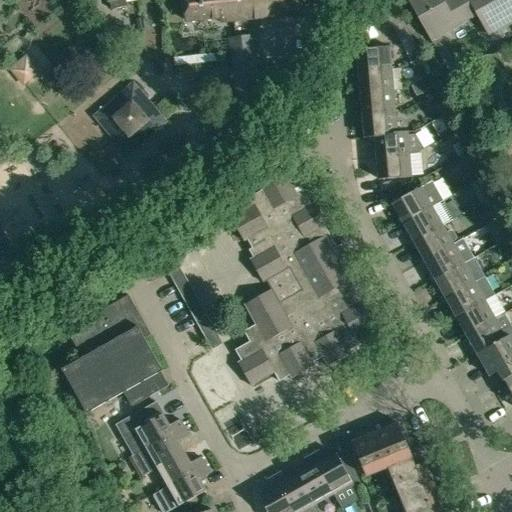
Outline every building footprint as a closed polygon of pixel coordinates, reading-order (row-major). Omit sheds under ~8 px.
[(107,0),(108,3),(110,2),(111,10),(127,7),(125,0),(107,0)] [(184,0),(187,22),(221,18),(221,22),(298,14),(296,0),(184,0)] [(313,0),(314,11),(339,8),(337,0),(313,0)] [(511,0),(409,0),(433,41),(467,22),(470,27),(481,21),(490,36),(511,23),(511,0)] [(260,103),(253,35),(229,38),(236,106),(260,103)] [(358,72),(391,70),(389,47),(356,50),(358,72)] [(423,56),(419,48),(407,55),(411,62),(423,56)] [(215,53),(173,58),(174,67),(216,61),(215,53)] [(40,72),(26,56),(10,69),(23,85),(40,72)] [(414,68),(420,79),(428,75),(422,64),(414,68)] [(393,91),(391,70),(358,72),(360,94),(393,91)] [(428,75),(420,79),(427,90),(434,86),(428,75)] [(132,83),(93,117),(127,156),(166,122),(132,83)] [(393,91),(360,94),(362,115),(395,113),(393,91)] [(442,117),(450,113),(443,102),(436,106),(442,117)] [(397,132),(395,113),(362,115),(364,137),(407,133),(407,132),(397,132)] [(450,113),(442,117),(448,128),(456,124),(450,113)] [(375,137),(376,158),(409,155),(416,155),(423,150),(415,135),(407,136),(407,133),(364,137),(364,138),(375,137)] [(459,158),(466,154),(460,143),(453,147),(459,158)] [(466,154),(459,158),(445,166),(451,176),(472,165),(466,154)] [(409,155),(376,158),(378,180),(411,177),(409,155)] [(230,218),(244,242),(255,235),(260,243),(248,250),(253,257),(249,259),(263,283),(289,268),(301,290),(280,303),(271,288),(270,289),(270,290),(243,305),(255,325),(243,331),(249,342),(235,351),(241,361),(238,363),(251,387),(274,374),(279,382),(290,376),(292,379),(315,366),(308,354),(317,349),(327,367),(351,353),(349,350),(360,345),(355,336),(378,323),(365,299),(361,301),(339,261),(346,257),(349,254),(349,251),(348,248),(346,246),(344,245),(341,245),(336,247),(325,228),(328,226),(314,202),(311,204),(292,171),(285,176),(283,172),(259,186),(261,190),(229,209),(233,216),(230,218)] [(497,196),(490,184),(485,176),(469,186),(480,205),(489,200),(497,196)] [(392,204),(403,224),(443,201),(432,181),(392,204)] [(497,196),(489,200),(495,211),(503,207),(497,196)] [(453,220),(443,201),(403,224),(414,242),(442,227),(453,220)] [(445,231),(442,227),(414,242),(423,257),(425,261),(453,246),(451,242),(455,239),(456,237),(451,229),(448,229),(445,231)] [(425,261),(436,280),(474,258),(463,240),(453,246),(425,261)] [(484,277),(474,258),(436,280),(446,298),(484,277)] [(223,344),(179,267),(168,273),(212,351),(223,344)] [(495,296),(484,277),(446,298),(457,317),(495,296)] [(151,335),(128,295),(67,330),(82,358),(62,370),(87,414),(123,393),(132,407),(169,386),(160,372),(162,371),(144,339),(151,335)] [(457,317),(467,336),(495,320),(506,315),(495,296),(457,317)] [(505,338),(495,320),(467,336),(478,354),(506,339),(505,338)] [(499,371),(504,379),(511,394),(511,339),(510,335),(505,338),(506,339),(478,354),(490,376),(499,371)] [(169,426),(155,402),(115,425),(133,457),(184,428),(180,420),(169,426)] [(391,477),(400,500),(435,486),(425,463),(416,467),(412,458),(398,424),(352,442),(366,476),(384,469),(388,478),(391,477)] [(141,478),(153,471),(184,453),(178,442),(189,436),(184,428),(133,457),(130,459),(141,478)] [(311,455),(333,495),(340,508),(354,500),(357,491),(353,484),(337,455),(325,461),(319,450),(311,455)] [(190,464),(184,453),(153,471),(159,482),(163,484),(166,488),(206,466),(201,457),(190,464)] [(333,495),(311,455),(303,459),(309,470),(298,476),(314,505),(333,495)] [(210,474),(206,466),(166,488),(153,496),(163,511),(170,511),(206,492),(199,480),(210,474)] [(273,476),(292,511),(302,511),(314,505),(298,476),(287,482),(281,471),(273,476)] [(292,511),(273,476),(265,480),(271,491),(259,498),(267,511),(292,511)] [(445,511),(435,486),(400,500),(405,511),(445,511)]
